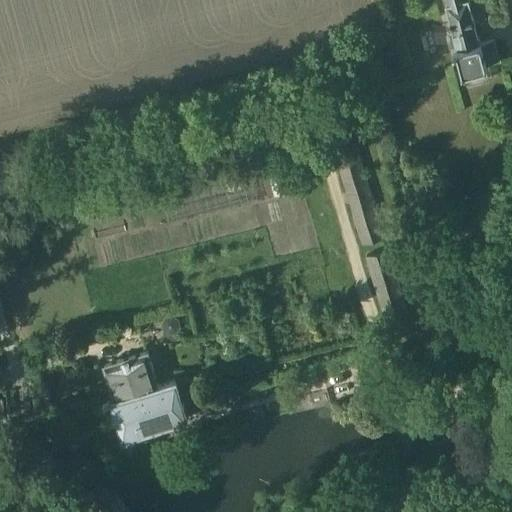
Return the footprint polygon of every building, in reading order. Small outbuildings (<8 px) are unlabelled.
[(490,80),(486,65),(488,64),(487,63),(500,60),(494,38),(481,41),(481,40),(480,40),(469,0),(444,0),(453,31),(446,33),(450,46),(456,45),(457,47),(454,48),(455,50),(458,49),(464,71),(466,70),(469,85),(490,80)] [(357,147),(336,153),(363,242),(384,235),(357,147)] [(93,197),(94,199),(99,218),(120,212),(115,192),(93,197)] [(388,250),(367,256),(388,325),(409,318),(388,250)] [(166,317),(162,323),(164,330),(170,334),(177,332),(181,326),(179,319),(173,315),(166,317)] [(115,396),(158,384),(148,351),(104,364),(115,396)] [(200,386),(197,378),(197,377),(176,378),(176,379),(180,393),(200,386)] [(158,384),(115,396),(113,398),(125,438),(135,435),(134,432),(178,419),(178,421),(188,418),(180,393),(176,379),(158,384)] [(51,447),(66,443),(60,424),(46,429),(51,447)]
